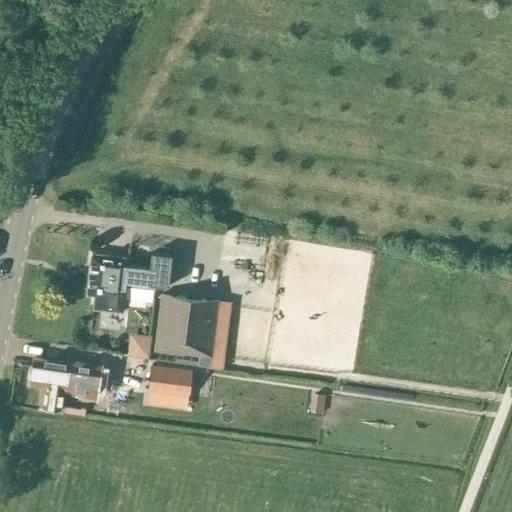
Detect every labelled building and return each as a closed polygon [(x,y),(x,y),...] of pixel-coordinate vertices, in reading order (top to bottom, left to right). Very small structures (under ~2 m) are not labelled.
[(222,231),(223,221),(205,220),(203,252),(257,254),(258,233),(222,231)] [(171,254),(152,251),(150,268),(128,265),(129,257),(90,252),(85,295),(93,296),(92,309),(123,313),(126,281),(168,285),(171,254)] [(215,358),(220,300),(162,294),(157,352),(215,358)] [(96,324),(119,326),(120,313),(98,311),(96,324)] [(139,374),(142,357),(122,353),(119,370),(139,374)] [(65,389),(68,389),(69,378),(87,381),(86,383),(105,386),(108,368),(92,365),(92,363),(71,360),(71,363),(36,358),(34,370),(30,371),(29,378),(32,380),(32,384),(45,386),(42,406),(47,406),(48,410),(55,411),(58,408),(62,409),(65,389)] [(191,395),(193,370),(153,365),(150,391),(191,395)] [(210,393),(211,372),(193,371),(193,393),(210,393)] [(311,395),(310,413),(322,414),(323,396),(311,395)]
